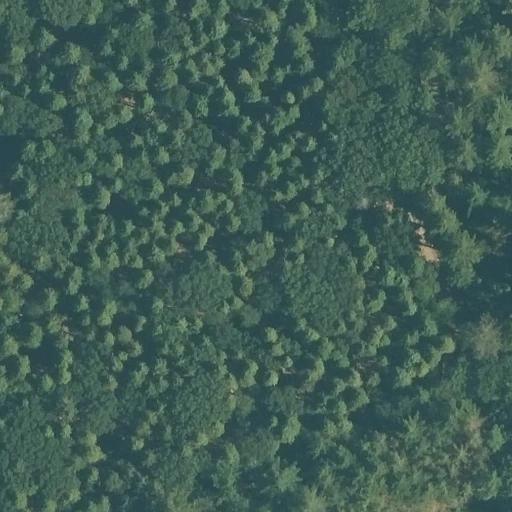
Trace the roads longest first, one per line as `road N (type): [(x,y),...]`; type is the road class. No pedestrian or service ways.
road 1 (track): [(420,219),(331,0)]
road 2 (track): [(420,219),(461,336)]
